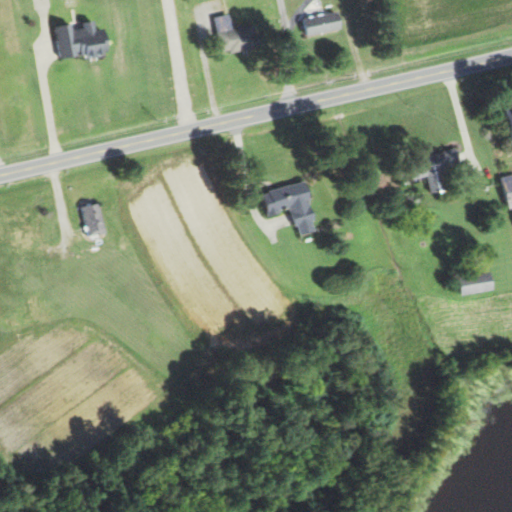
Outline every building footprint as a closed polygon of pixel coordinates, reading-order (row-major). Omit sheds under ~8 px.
[(299,37),(335,28),(331,10),(295,20),(299,37)] [(232,28),(231,14),(216,16),(221,53),(259,48),(257,25),(232,28)] [(62,60),(111,53),(108,29),(98,30),(97,21),(83,23),(84,29),(75,30),(74,24),(57,27),(62,60)] [(511,151),(511,112),(507,103),(495,109),(498,113),(492,116),(511,152),(511,151)] [(393,161),(397,181),(457,170),(453,150),(393,161)] [(511,173),(495,177),(501,208),(511,205),(511,173)] [(307,231),(305,220),(307,219),(297,182),(254,193),(259,215),(283,209),(290,235),(307,231)] [(82,208),(90,237),(108,232),(100,203),(82,208)] [(43,242),(36,214),(8,220),(14,244),(11,245),(15,259),(33,255),(30,245),(43,242)] [(445,278),(449,296),(482,289),(478,272),(445,278)] [(21,318),(30,317),(27,296),(8,298),(12,327),(22,325),(21,318)]
